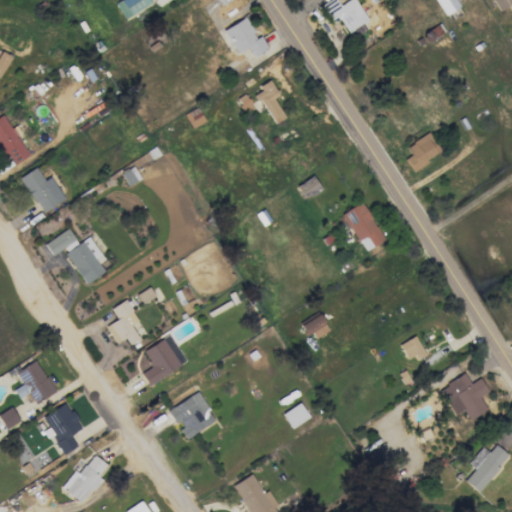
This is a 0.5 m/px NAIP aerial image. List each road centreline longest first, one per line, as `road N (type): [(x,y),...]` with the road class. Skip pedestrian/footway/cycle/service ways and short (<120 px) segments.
road 1 (residential): [(273,0),(511,365)]
road 2 (residential): [(0,237),(182,511)]
